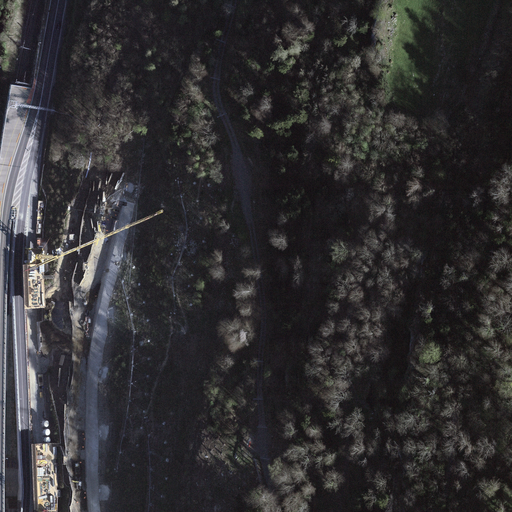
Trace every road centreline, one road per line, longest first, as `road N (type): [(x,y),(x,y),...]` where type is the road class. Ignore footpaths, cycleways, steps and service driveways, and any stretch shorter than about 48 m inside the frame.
road 1 (trunk): [(152,0),(116,99),(71,275),(55,413),(58,511)]
road 2 (track): [(230,0),(224,52),(259,291),(257,453),(273,511)]
road 3 (primary): [(25,511),(17,258),(43,90)]
road 4 (track): [(332,511),(347,428),(339,392),(352,288),(378,236),(411,130)]
road 5 (primary): [(43,90),(7,195),(0,341)]
